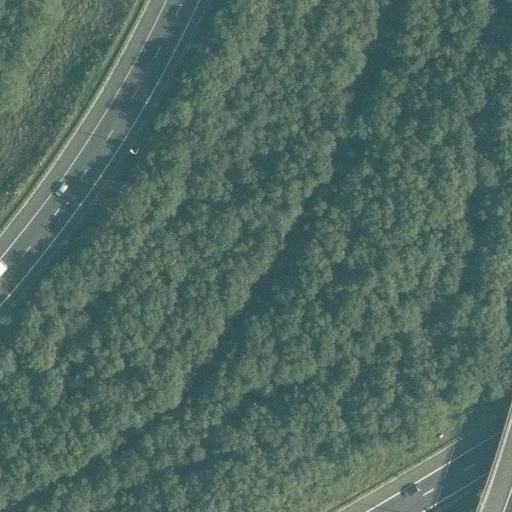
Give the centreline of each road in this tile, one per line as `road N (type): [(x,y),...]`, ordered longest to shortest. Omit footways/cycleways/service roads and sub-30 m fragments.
road 1 (motorway): [(178,0),(66,198),(0,280)]
road 2 (motorway): [(511,438),(391,511)]
